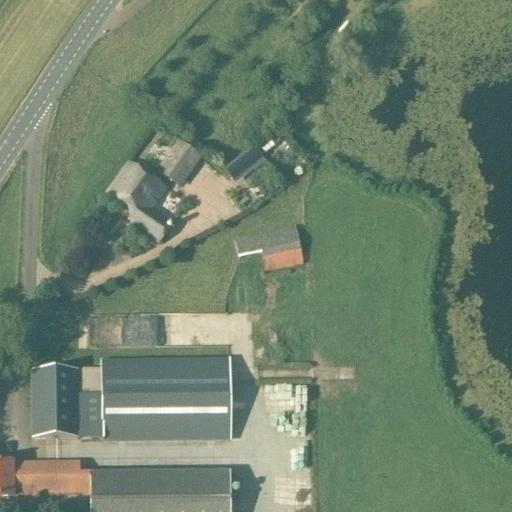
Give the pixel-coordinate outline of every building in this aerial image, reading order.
[(156,174),(180,190),(200,160),(177,143),(156,174)] [(254,147),(224,170),(236,184),(265,160),(254,147)] [(137,230),(160,245),(172,227),(150,212),(165,190),(128,165),(107,196),(143,220),(137,230)] [(302,266),(294,228),(257,236),(257,237),(234,242),(238,261),(261,256),(265,274),(302,266)] [(231,443),(229,361),(100,362),(100,372),(30,372),(31,442),(231,443)] [(77,503),(89,503),(89,476),(79,476),(79,465),(11,465),(0,465),(0,501),(38,500),(38,497),(77,497),(77,503)] [(89,476),(89,503),(89,511),(229,511),(229,474),(89,476)]
